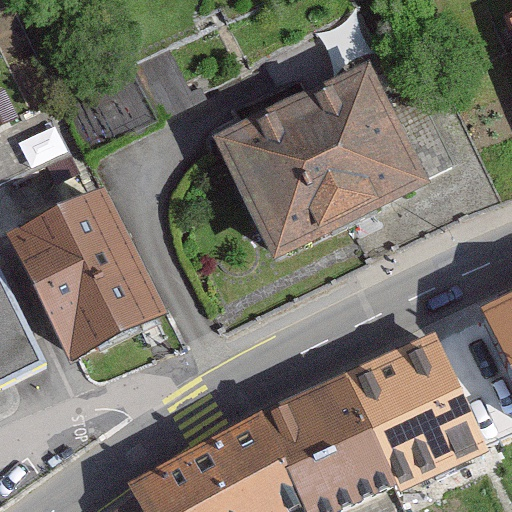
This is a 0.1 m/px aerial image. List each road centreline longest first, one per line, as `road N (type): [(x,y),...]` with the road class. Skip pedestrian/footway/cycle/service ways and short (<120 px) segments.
road 1 (secondary): [(511,256),(339,334),(168,428)]
road 2 (residential): [(168,428),(123,390),(0,443)]
road 3 (secondary): [(168,428),(54,511)]
